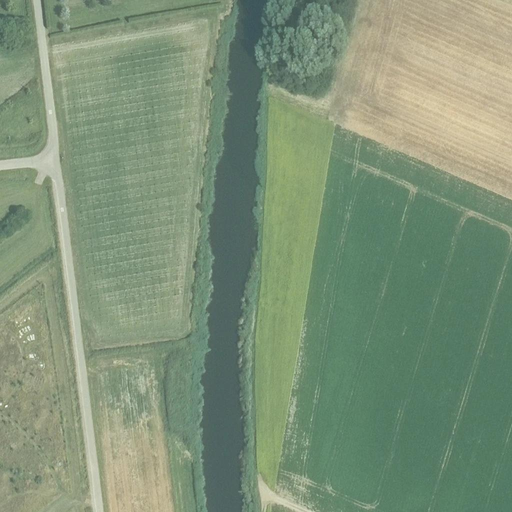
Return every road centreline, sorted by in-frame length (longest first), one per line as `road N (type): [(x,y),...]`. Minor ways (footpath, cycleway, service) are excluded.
road 1 (unclassified): [(97,511),(53,160)]
road 2 (unclassified): [(53,160),(35,0)]
road 3 (track): [(53,160),(32,196),(34,219),(0,264)]
